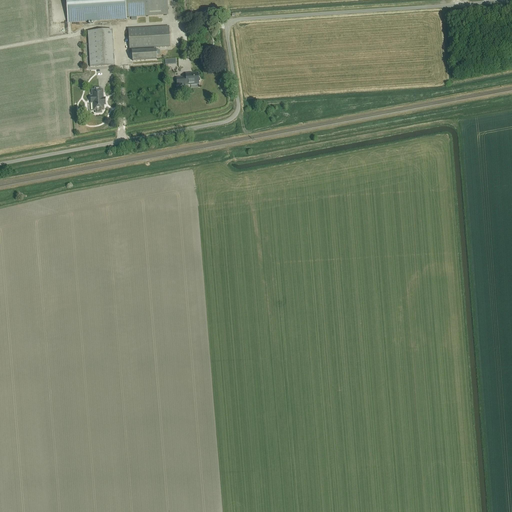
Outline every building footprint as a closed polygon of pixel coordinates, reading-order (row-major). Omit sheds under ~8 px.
[(66,0),(68,24),(127,20),(127,19),(168,16),(166,0),(66,0)] [(170,48),(168,27),(128,30),(129,50),(170,48)] [(88,33),(90,68),(114,67),(112,31),(88,33)] [(132,62),(156,60),(156,51),(131,52),(132,62)] [(177,79),(177,86),(191,86),(191,84),(198,84),(198,82),(199,82),(200,81),(200,79),(199,79),(198,79),(198,74),(185,75),(186,78),(177,79)] [(92,97),(90,97),(91,104),(93,104),(93,112),(96,111),(96,114),(101,114),(101,111),(104,111),(103,106),(105,106),(105,99),(103,99),(102,91),(100,91),(100,89),(95,89),(95,91),(92,91),(92,97)]
